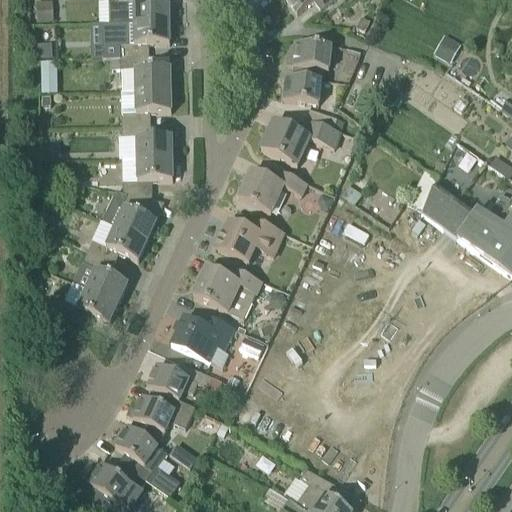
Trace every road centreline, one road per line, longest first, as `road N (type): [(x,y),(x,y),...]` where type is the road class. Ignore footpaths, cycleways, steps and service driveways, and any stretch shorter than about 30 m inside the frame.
road 1 (residential): [(58,445),(103,396),(212,187)]
road 2 (residential): [(511,311),(460,346),(435,378),(412,430),(400,511)]
road 3 (residential): [(212,187),(258,88),(246,30),(206,1)]
road 4 (residential): [(212,187),(206,1)]
